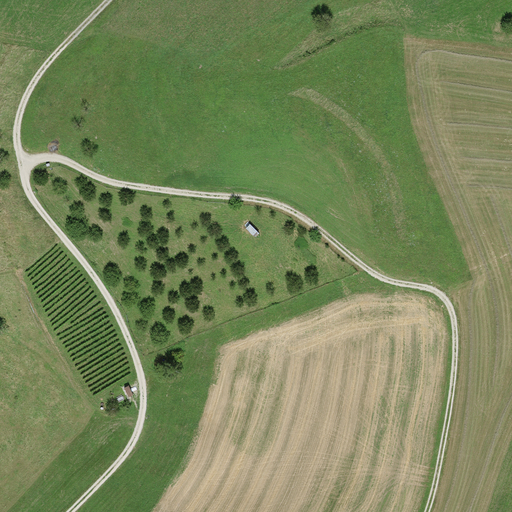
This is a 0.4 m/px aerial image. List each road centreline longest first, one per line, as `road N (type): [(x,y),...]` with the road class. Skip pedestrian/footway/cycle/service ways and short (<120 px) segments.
road 1 (track): [(68,511),(131,440),(146,400),(140,368),(100,283),(27,191),(25,165),(53,158),(120,184),(278,204),(382,278),(431,288),(448,312),(451,381),(424,511)]
road 2 (track): [(108,0),(27,89),(17,129),(25,165)]
